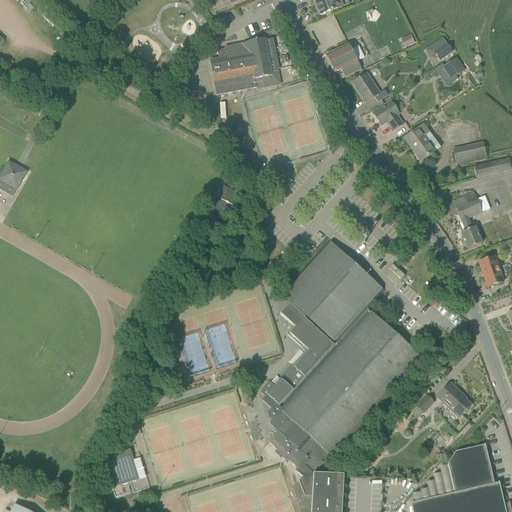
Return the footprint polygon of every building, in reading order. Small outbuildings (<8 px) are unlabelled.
[(313,0),(319,16),(328,12),(331,12),(331,11),(340,7),(349,4),(347,0),(313,0)] [(415,44),(411,35),(401,40),(405,48),(415,44)] [(257,90),(274,87),(264,39),(235,45),(237,56),(209,61),(215,88),(216,95),(256,87),(257,90)] [(361,69),(357,61),(364,58),(358,46),(351,50),(348,45),(326,57),(334,73),(341,70),(345,78),(361,69)] [(446,45),(435,53),(440,60),(451,53),(446,45)] [(456,59),(442,68),(450,82),(465,72),(456,59)] [(366,75),(353,84),(366,103),(374,98),(377,103),(388,96),(384,91),(379,94),(366,75)] [(388,125),(392,132),(402,125),(396,116),(399,115),(390,102),(373,114),(381,126),(388,122),(389,124),(388,125)] [(428,133),(423,125),(404,139),(421,162),(435,151),(424,136),(428,133)] [(486,159),(483,143),(452,151),(456,166),(486,159)] [(475,169),(478,179),(511,172),(509,161),(475,169)] [(0,176),(0,181),(16,191),(27,172),(8,162),(0,176)] [(242,196),(224,187),(210,215),(227,224),(242,196)] [(475,194),(449,204),(453,216),(459,214),(462,222),(466,232),(461,234),(463,239),(460,240),(463,246),(465,245),(468,250),(482,245),(474,226),(471,227),(468,220),(490,211),(485,198),(478,201),(475,194)] [(385,292),(338,250),(328,241),(293,279),(280,294),(290,303),(315,326),(313,327),(335,347),(369,310),(376,302),(385,292)] [(503,283),(494,258),(479,264),(487,288),(503,283)] [(389,269),(401,280),(405,276),(393,265),(389,269)] [(341,511),(344,479),(344,476),(313,474),(329,456),(334,460),(424,361),(369,310),(335,347),(313,327),(315,326),(290,303),(280,314),(293,326),(286,334),(302,348),(301,350),(305,353),(292,367),(291,366),(280,378),(281,379),(274,386),(270,382),(260,392),(265,397),(262,400),(271,408),(268,412),(268,417),(272,420),(272,421),(269,423),(277,430),(274,433),(280,439),(273,447),(276,450),(277,451),(278,453),(279,455),(280,456),(282,458),(284,459),(286,461),(288,462),(290,463),(297,469),(295,470),(303,477),(299,481),(304,496),(312,496),(310,511),(341,511)] [(450,385),(437,398),(459,419),(471,406),(460,396),(461,395),(450,385)] [(416,408),(415,410),(411,414),(418,421),(435,403),(426,395),(415,407),(416,408)] [(412,495),(414,503),(411,504),(412,511),(510,511),(509,503),(508,503),(509,504),(504,505),(504,504),(499,483),(498,483),(498,484),(494,485),(494,484),(485,445),(484,445),(484,446),(461,451),(455,453),(448,465),(448,466),(439,468),(440,474),(432,476),(434,482),(426,484),(427,489),(420,491),(420,493),(412,495)] [(119,457),(101,462),(109,490),(112,489),(112,490),(114,489),(114,488),(139,481),(130,450),(118,454),(119,457)] [(373,453),(365,464),(371,469),(379,458),(373,453)]
